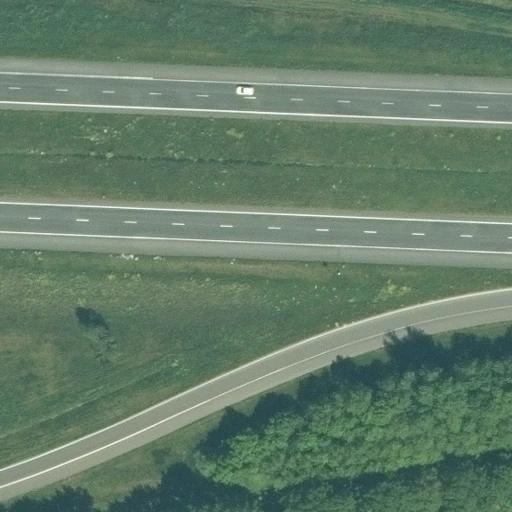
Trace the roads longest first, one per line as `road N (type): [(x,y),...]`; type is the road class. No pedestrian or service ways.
road 1 (motorway): [(0,479),(341,337),(511,299)]
road 2 (motorway): [(0,218),(511,239)]
road 3 (motorway): [(511,108),(0,87)]
